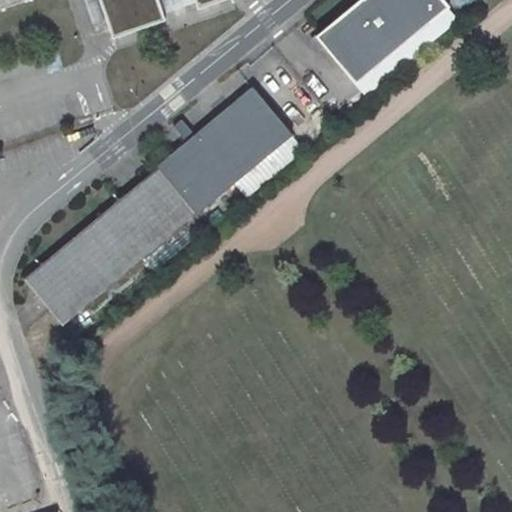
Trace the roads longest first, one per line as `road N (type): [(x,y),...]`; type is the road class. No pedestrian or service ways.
road 1 (unclassified): [(0,272),(19,224),(290,0)]
road 2 (unclassified): [(69,511),(0,310)]
